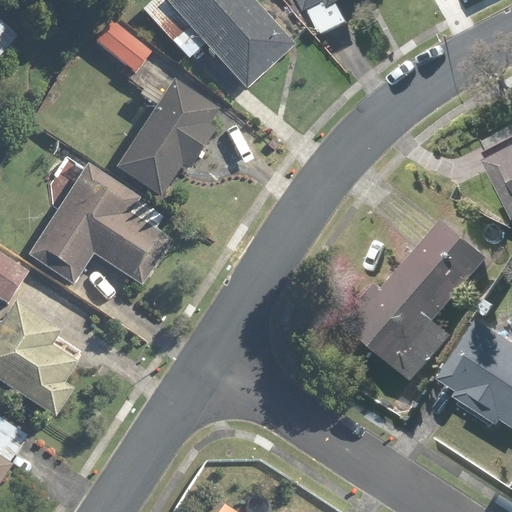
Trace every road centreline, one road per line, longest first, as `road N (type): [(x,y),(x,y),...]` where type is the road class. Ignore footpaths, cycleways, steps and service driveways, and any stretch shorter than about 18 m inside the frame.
road 1 (residential): [(213,362),(337,163),(387,110),(511,42)]
road 2 (residential): [(447,511),(213,362)]
road 3 (residential): [(213,362),(115,511)]
